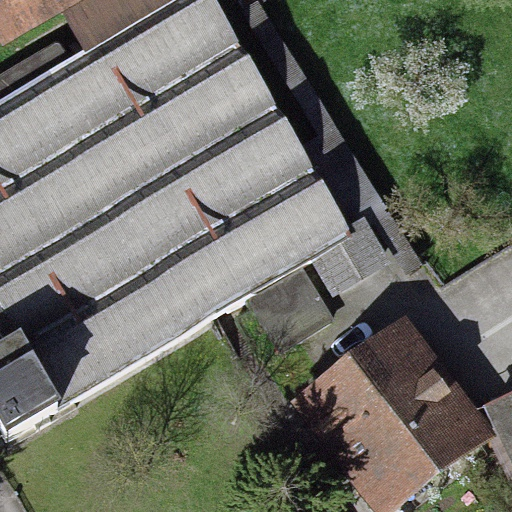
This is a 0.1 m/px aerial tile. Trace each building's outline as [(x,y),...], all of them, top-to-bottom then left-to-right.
[(0,0),(0,57),(93,0),(0,0)] [(0,440),(337,240),(197,5),(0,121),(0,440)] [(252,305),(281,354),(333,323),(303,274),(252,305)] [(414,511),(495,448),(400,330),(294,416),(371,511),(414,511)] [(511,403),(482,418),(511,481),(511,403)]
